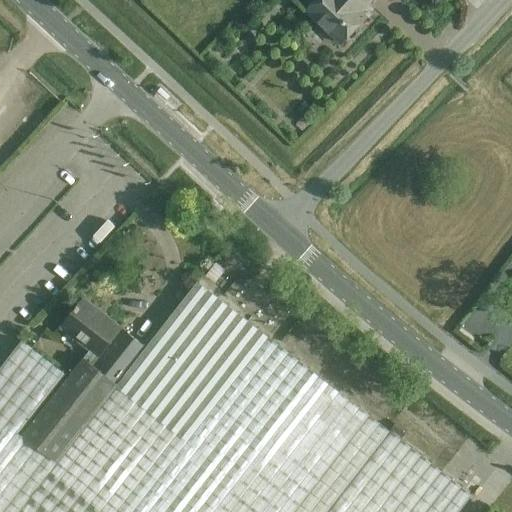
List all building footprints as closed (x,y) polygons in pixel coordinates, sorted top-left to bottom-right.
[(316,0),(306,11),(341,44),(365,17),(358,11),(365,3),(367,4),(370,0),(316,0)] [(152,338),(145,347),(118,383),(85,357),(69,377),(22,340),(0,369),(0,511),(458,511),(472,495),(197,282),(153,338),(152,338)] [(83,299),(62,327),(90,350),(85,357),(118,383),(145,347),(83,299)] [(58,310),(50,321),(59,328),(68,317),(58,310)] [(422,393),(414,386),(407,394),(415,401),(422,393)] [(382,403),(374,412),(384,420),(392,410),(382,403)] [(396,421),(390,430),(402,439),(408,430),(396,421)]
